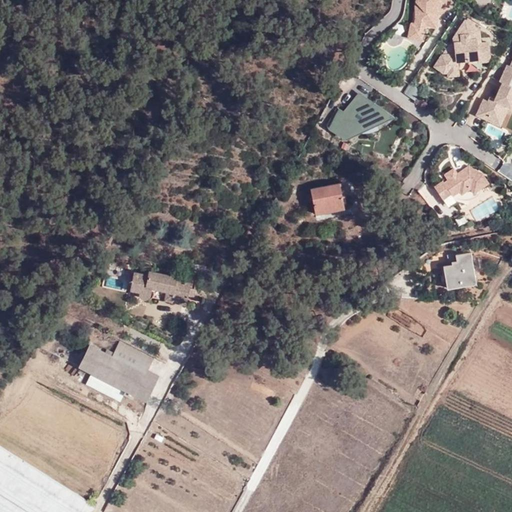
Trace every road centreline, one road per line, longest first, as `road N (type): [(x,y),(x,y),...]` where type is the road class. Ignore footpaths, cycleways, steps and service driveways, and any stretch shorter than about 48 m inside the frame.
road 1 (residential): [(401,0),(363,51),(362,67),(441,128),(405,196)]
road 2 (residential): [(240,511),(337,325),(358,310)]
road 3 (unclassified): [(98,511),(196,332)]
